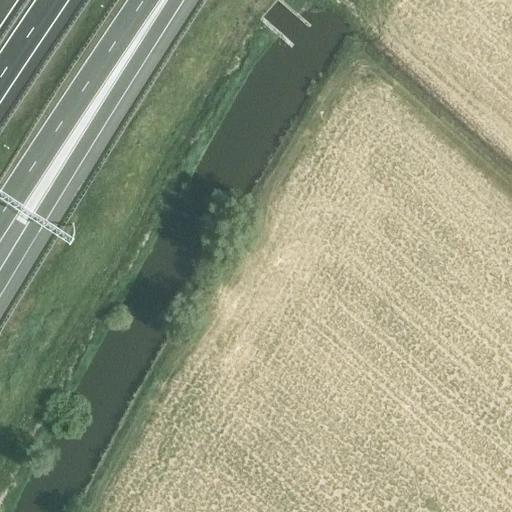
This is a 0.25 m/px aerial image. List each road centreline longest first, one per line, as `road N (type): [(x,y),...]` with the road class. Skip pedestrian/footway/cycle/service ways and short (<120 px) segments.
road 1 (motorway): [(0,290),(168,0)]
road 2 (motorway): [(0,216),(146,0)]
